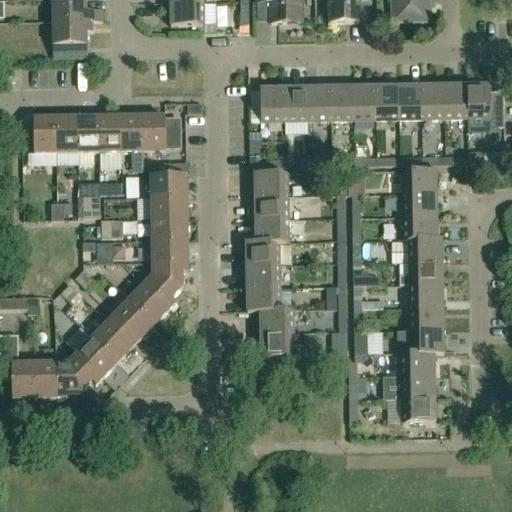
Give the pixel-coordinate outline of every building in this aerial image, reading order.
[(257,0),(257,5),(270,5),(271,27),(301,26),(300,0),(257,0)] [(329,0),(330,26),(358,25),(358,3),(357,3),(357,0),(329,0)] [(391,0),(392,25),(429,25),(428,0),(391,0)] [(52,26),(92,26),(102,25),(102,14),(86,14),(86,2),(52,3),(52,26)] [(203,30),(203,5),(170,6),(170,30),(203,30)] [(241,13),(241,29),(250,28),(250,13),(241,13)] [(53,62),(87,61),(87,37),(92,37),(92,26),(52,26),(53,62)] [(15,74),(4,74),(5,84),(15,84),(15,74)] [(421,124),(444,123),(443,89),(421,90),(421,124)] [(466,89),(443,89),(444,123),(467,123),(466,89)] [(490,89),(466,89),(467,123),(484,123),(484,132),(503,132),(503,96),(490,97),(490,89)] [(375,90),(352,91),(353,125),(376,124),(375,90)] [(376,124),(398,124),(398,90),(375,90),(376,124)] [(421,90),(398,90),(398,124),(421,124),(421,90)] [(284,92),(284,126),(307,125),(307,91),(284,92)] [(329,91),(307,91),(307,125),(330,125),(329,91)] [(330,125),(353,125),(352,91),(329,91),(330,125)] [(284,92),(283,92),(260,92),(261,126),(284,126),(284,92)] [(99,121),(100,157),(100,173),(121,172),(121,156),(121,120),(99,121)] [(121,120),(121,156),(143,156),(142,120),(121,120)] [(142,120),(143,156),(166,155),(166,151),(180,151),(179,123),(165,124),(165,120),(142,120)] [(57,157),(56,121),(34,122),(34,158),(57,157)] [(56,121),(57,157),(78,157),(78,121),(56,121)] [(78,121),(78,157),(79,157),(79,171),(81,171),(80,169),(92,169),(94,166),(93,157),(100,157),(99,121),(78,121)] [(460,160),(445,161),(445,169),(460,168),(460,160)] [(385,170),(399,169),(399,161),(384,162),(385,170)] [(413,161),(399,161),(399,169),(413,169),(413,161)] [(431,169),(445,169),(445,161),(431,161),(431,169)] [(339,170),(353,170),(353,162),(339,162),(339,170)] [(368,162),(353,162),(353,170),(368,170),(368,162)] [(277,163),(263,164),(263,172),(277,171),(277,163)] [(294,171),(308,171),(308,163),(293,163),(294,171)] [(322,163),(308,163),(308,171),(322,171),(322,163)] [(158,167),(158,179),(150,179),(151,202),(187,201),(186,179),(167,179),(167,167),(158,167)] [(403,198),(436,198),(436,174),(402,175),(403,198)] [(356,192),(355,176),(347,176),(347,192),(356,192)] [(254,200),(254,201),(287,201),(287,177),(253,177),(254,200)] [(83,222),(83,213),(92,212),(92,200),(100,200),(100,188),(78,189),(77,200),(78,222),(83,222)] [(436,220),(436,198),(403,198),(403,221),(436,220)] [(92,200),(92,212),(100,212),(100,200),(92,200)] [(187,223),(187,201),(151,202),(151,224),(187,223)] [(288,223),(287,201),(254,201),(254,224),(288,224),(288,223)] [(64,224),(64,218),(72,218),(72,207),(51,208),(51,225),(64,224)] [(337,208),(337,223),(345,222),(345,207),(337,208)] [(83,222),(100,221),(100,212),(92,212),(83,213),(83,222)] [(403,245),(408,245),(408,244),(437,243),(437,242),(436,220),(403,221),(403,245)] [(345,238),(345,222),(337,223),(337,238),(345,238)] [(187,244),(187,223),(151,224),(151,245),(187,244)] [(288,224),(254,224),(254,246),(254,247),(278,246),(278,248),(288,247),(288,240),(303,240),(302,223),(288,224)] [(122,224),(109,225),(110,233),(122,233),(122,224)] [(110,242),(110,233),(109,225),(101,225),(102,242),(110,242)] [(352,231),(353,246),(360,246),(360,230),(352,231)] [(110,233),(110,242),(122,242),(122,233),(110,233)] [(441,242),(437,242),(437,243),(408,244),(408,245),(409,267),(442,266),(441,242)] [(188,266),(187,244),(151,245),(152,267),(188,266)] [(94,246),(82,247),(82,255),(95,255),(94,246)] [(278,269),(278,248),(278,246),(254,247),(254,246),(245,246),(245,270),(278,269)] [(337,255),(338,268),(346,268),(345,255),(337,255)] [(188,277),(188,266),(152,267),(152,280),(182,291),(182,277),(188,277)] [(442,266),(409,267),(409,279),(399,279),(399,290),(409,289),(442,289),(442,266)] [(346,282),(346,268),(338,268),(338,282),(346,282)] [(278,292),(278,269),(245,270),(246,293),(278,292)] [(74,283),(80,289),(89,280),(83,274),(74,283)] [(353,275),(353,291),(361,290),(367,290),(367,274),(353,275)] [(80,289),(86,295),(95,286),(89,280),(80,289)] [(152,280),(144,289),(169,313),(176,306),(172,301),(182,291),(152,280)] [(61,297),(73,310),(81,301),(70,288),(61,297)] [(144,289),(129,304),(154,328),(169,313),(144,289)] [(442,289),(409,289),(409,312),(442,312),(442,289)] [(246,316),(259,316),(259,315),(278,315),(278,314),(278,292),(246,293),(246,316)] [(338,299),(338,313),(346,313),(346,299),(338,299)] [(26,302),(27,310),(39,310),(38,301),(26,302)] [(154,328),(129,304),(113,320),(138,345),(154,328)] [(373,318),(393,316),(392,306),(372,308),(373,318)] [(27,318),(33,318),(39,318),(39,310),(27,310),(27,318)] [(409,312),(409,335),(442,334),(442,312),(409,312)] [(347,328),(346,313),(338,313),(339,328),(347,328)] [(291,314),(278,314),(278,315),(259,315),(259,316),(260,338),(292,337),(291,314)] [(117,367),(133,351),(108,326),(92,342),(117,367)] [(442,335),(442,334),(409,335),(410,357),(410,358),(434,357),(434,359),(443,359),(442,335)] [(331,360),(341,360),(347,360),(347,336),(339,336),(331,337),(331,360)] [(292,338),(292,337),(260,338),(260,362),(292,361),(292,338)] [(0,383),(12,383),(12,403),(35,403),(34,367),(18,367),(17,339),(0,339),(0,383)] [(77,358),(102,382),(117,367),(92,342),(77,358)] [(410,357),(401,357),(401,381),(435,380),(434,359),(434,357),(410,358),(410,357)] [(69,366),(81,396),(92,385),(95,389),(102,382),(77,358),(69,366)] [(55,367),(56,403),(66,403),(66,396),(81,396),(69,366),(55,367)] [(348,366),(349,382),(356,382),(356,366),(348,366)] [(56,403),(55,367),(34,367),(35,403),(56,403)] [(387,404),(401,404),(435,403),(435,380),(401,381),(382,381),(383,404),(387,404)] [(365,382),(356,382),(349,382),(349,398),(357,398),(365,398),(365,382)] [(435,404),(435,403),(401,404),(401,427),(435,427),(435,404)] [(357,412),(349,412),(349,427),(357,427),(357,412)]
